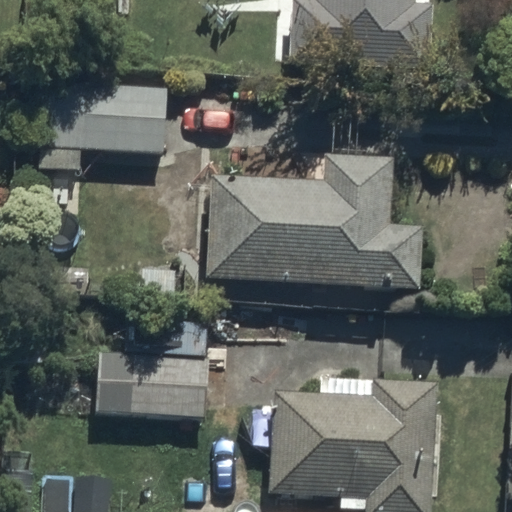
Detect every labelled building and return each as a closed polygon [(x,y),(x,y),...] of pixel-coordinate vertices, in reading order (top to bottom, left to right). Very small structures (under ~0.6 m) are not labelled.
[(417,21),(417,0),(311,0),(311,17),(290,17),(288,83),(429,88),(431,22),(417,21)] [(165,93),(28,90),(26,181),(77,182),(78,164),(164,166),(165,93)] [(323,198),(209,193),(206,296),(420,305),(421,241),(392,241),(394,174),(324,173),(323,198)] [(10,246),(0,245),(0,303),(10,304),(10,246)] [(90,268),(23,269),(23,299),(90,299),(90,268)] [(125,338),(125,368),(98,368),(98,430),(209,430),(209,338),(125,338)] [(432,511),(438,399),(433,399),(433,394),(385,392),(384,398),(381,398),(382,392),(320,389),(319,411),(272,409),(267,511),(290,511),(432,511)]
